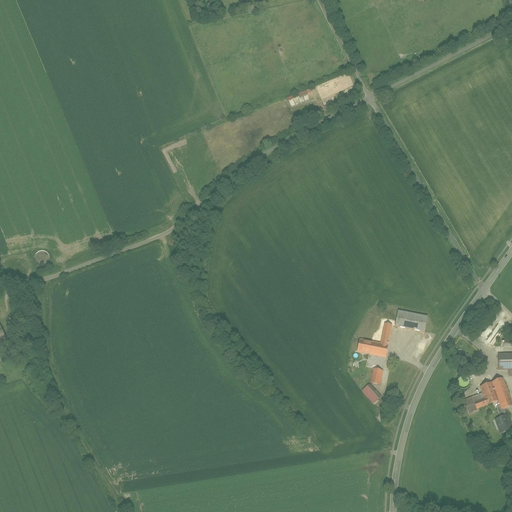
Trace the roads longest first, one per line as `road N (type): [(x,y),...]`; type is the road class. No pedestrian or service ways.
road 1 (residential): [(367,97),(248,160),(176,223),(127,249),(50,276),(0,283)]
road 2 (secondary): [(392,511),(418,392),(484,290)]
road 3 (residential): [(367,97),(484,290)]
road 4 (residential): [(511,22),(367,97)]
